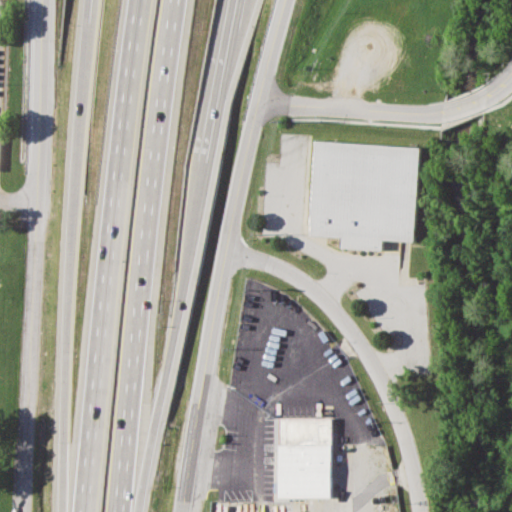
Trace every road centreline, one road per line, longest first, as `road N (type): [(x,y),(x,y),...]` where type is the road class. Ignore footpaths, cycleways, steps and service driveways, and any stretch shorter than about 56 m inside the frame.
road 1 (tertiary): [(176,511),(225,250),(287,0)]
road 2 (motorway): [(141,0),(100,288),(79,511)]
road 3 (motorway): [(113,511),(175,0)]
road 4 (motorway): [(87,0),(61,315),(57,511)]
road 5 (tertiary): [(43,0),(19,511)]
road 6 (motorway): [(132,511),(233,42)]
road 7 (residential): [(225,250),(291,274),(338,315),(375,368),(399,427),(418,511)]
road 8 (residential): [(260,103),(442,108)]
